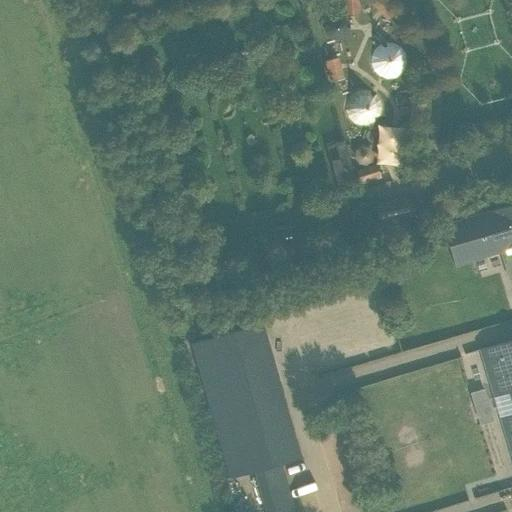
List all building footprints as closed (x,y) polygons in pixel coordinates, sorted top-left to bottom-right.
[(357,0),(341,0),(343,17),(359,15),(357,0)] [(137,16),(124,20),(128,33),(141,29),(137,16)] [(329,20),(325,26),(325,33),(329,39),(336,40),(343,38),(347,32),(346,25),(342,20),(335,18),(329,20)] [(386,38),(367,67),(390,83),(409,53),(386,38)] [(322,59),(325,79),(337,77),(334,57),(322,59)] [(376,164),(357,170),(361,182),(380,176),(376,164)] [(415,219),(406,196),(372,205),(379,228),(415,219)] [(511,204),(444,224),(455,265),(511,248),(511,204)] [(254,471),(266,511),(292,511),(279,464),(299,458),(260,324),(190,344),(229,478),(254,471)] [(326,369),(395,350),(392,338),(323,356),(326,369)] [(511,340),(479,350),(511,459),(511,340)]
